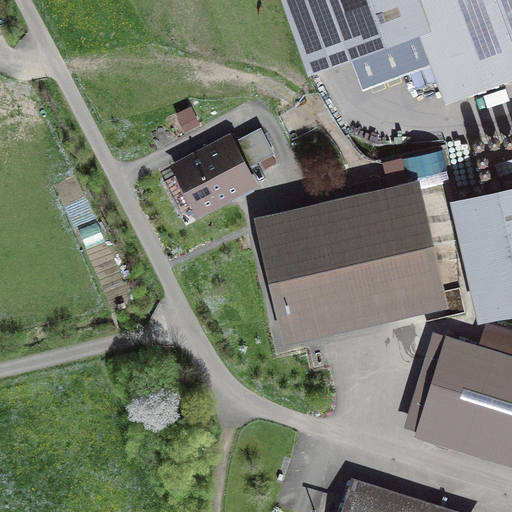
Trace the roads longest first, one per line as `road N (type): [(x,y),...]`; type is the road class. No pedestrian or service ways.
road 1 (unclassified): [(511,485),(307,425),(227,390),(186,326),(22,0)]
road 2 (track): [(115,180),(249,115),(268,121),(294,175)]
road 3 (track): [(0,370),(186,326)]
